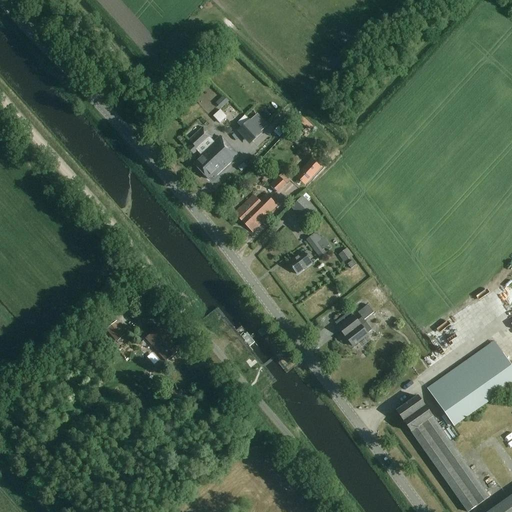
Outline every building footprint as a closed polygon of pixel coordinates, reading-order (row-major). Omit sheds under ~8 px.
[(33,31),(27,36),(34,46),(41,41),(33,31)] [(216,104),(221,109),(229,102),(224,97),(216,104)] [(212,119),(205,127),(213,134),(220,126),(212,119)] [(268,128),(261,135),(250,124),(238,135),(256,153),(275,134),(268,128)] [(192,155),(211,137),(202,128),(188,142),(191,145),(187,149),(192,155)] [(299,140),(289,131),(285,134),(296,144),(299,140)] [(198,157),(199,159),(193,165),(207,180),(211,176),(213,177),(214,177),(238,156),(221,137),(198,157)] [(280,195),(289,187),(279,177),(271,186),(280,195)] [(275,206),(264,195),(259,200),(254,195),(234,214),(252,232),(267,218),(265,216),(275,206)] [(305,198),(291,214),(309,230),(323,213),(305,198)] [(320,258),(331,251),(316,231),(306,239),(320,258)] [(344,263),(353,256),(347,249),(339,256),(344,263)] [(296,275),(310,264),(302,253),(287,264),(296,275)] [(350,270),(355,266),(352,262),(347,266),(350,270)] [(363,321),(373,313),(367,306),(357,313),(363,321)] [(511,307),(499,315),(511,334),(511,307)] [(350,312),(335,324),(338,328),(337,329),(352,347),(372,332),(365,323),(361,326),(350,312)] [(118,343),(128,334),(118,322),(107,331),(118,343)] [(167,361),(178,351),(167,339),(169,337),(160,326),(147,338),(167,361)] [(263,338),(268,334),(264,328),(259,333),(263,338)] [(511,365),(495,342),(428,389),(455,427),(511,387),(511,365)] [(423,385),(433,378),(428,372),(418,378),(423,385)] [(466,511),(467,511),(488,498),(416,397),(395,412),(466,511)] [(507,455),(511,451),(511,443),(509,439),(500,444),(507,455)] [(511,511),(511,495),(488,511),(511,511)]
